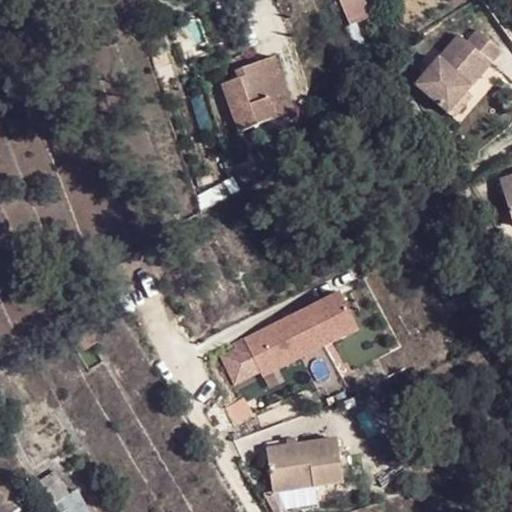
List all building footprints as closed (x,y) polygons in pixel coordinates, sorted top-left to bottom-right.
[(363,0),(335,0),(345,23),(370,14),(363,0)] [(452,37),(411,86),(444,114),(461,95),(504,44),(485,18),(462,43),(452,37)] [(13,22),(0,27),(0,47),(4,58),(24,50),(13,22)] [(237,79),(221,83),(237,132),(277,119),(269,98),(286,92),(274,57),(243,67),(246,76),(237,79)] [(235,70),(237,79),(246,76),(243,67),(235,70)] [(293,113),(286,92),(269,98),(277,119),(293,113)] [(467,99),(461,95),(444,114),(450,120),(467,99)] [(511,173),(493,180),(509,227),(511,226),(511,173)] [(337,294),(242,339),(260,379),(355,334),(337,294)] [(92,345),(78,325),(63,335),(77,355),(92,345)] [(18,367),(11,371),(22,390),(44,378),(36,364),(21,372),(18,367)] [(23,424),(11,430),(33,470),(74,450),(64,430),(62,431),(43,396),(16,410),(23,424)] [(337,441),(288,446),(302,469),(313,487),(315,489),(314,487),(343,483),(337,441)] [(302,469),(288,446),(267,449),(272,492),(313,487),(302,469)] [(57,473),(40,484),(55,507),(71,496),(57,473)] [(315,489),(313,487),(272,492),(265,493),(267,511),(290,511),(316,509),(315,489)]
